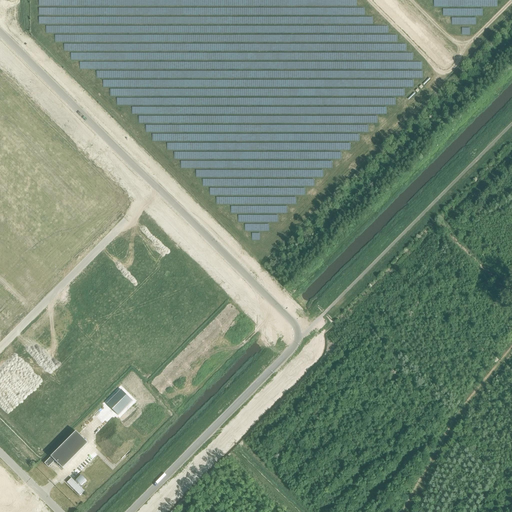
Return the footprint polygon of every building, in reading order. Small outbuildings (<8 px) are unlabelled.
[(56,357),(31,382),(66,417),(91,392),(56,357)] [(107,404),(118,415),(132,400),(121,389),(107,404)] [(52,450),(55,453),(44,463),(56,475),(88,443),(76,431),(69,439),(66,436),(52,450)] [(109,450),(103,455),(112,465),(118,459),(109,450)] [(79,483),(81,485),(86,480),(81,475),(75,482),(78,484),(79,483)] [(75,482),(71,478),(67,482),(80,495),(84,491),(78,484),(75,482)]
